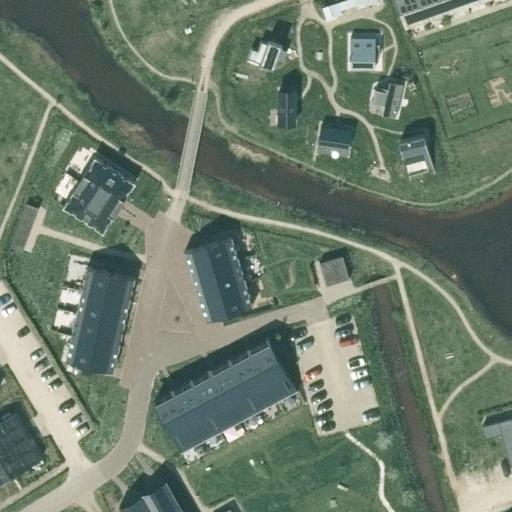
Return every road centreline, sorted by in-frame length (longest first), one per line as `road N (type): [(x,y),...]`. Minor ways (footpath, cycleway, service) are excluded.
road 1 (residential): [(145,359),(313,303)]
road 2 (residential): [(0,327),(88,479)]
road 3 (residential): [(88,479),(131,442),(145,359)]
road 4 (residential): [(145,359),(169,226)]
road 5 (residential): [(201,93),(220,22),(275,0)]
